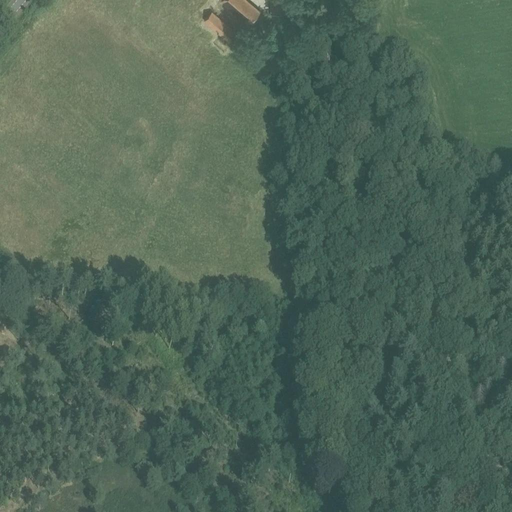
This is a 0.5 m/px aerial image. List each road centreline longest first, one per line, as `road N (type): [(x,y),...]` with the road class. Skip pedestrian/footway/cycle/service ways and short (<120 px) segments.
road 1 (track): [(360,511),(332,89)]
road 2 (track): [(390,129),(511,214)]
